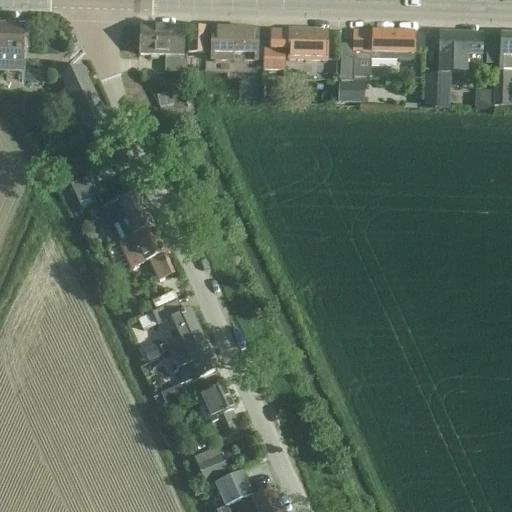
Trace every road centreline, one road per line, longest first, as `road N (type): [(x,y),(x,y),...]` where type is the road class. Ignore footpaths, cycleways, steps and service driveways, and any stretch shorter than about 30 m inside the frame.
road 1 (unclassified): [(303,511),(120,110),(80,2)]
road 2 (track): [(0,115),(23,149),(35,194),(85,283),(185,511)]
road 3 (tertiary): [(80,2),(511,14)]
